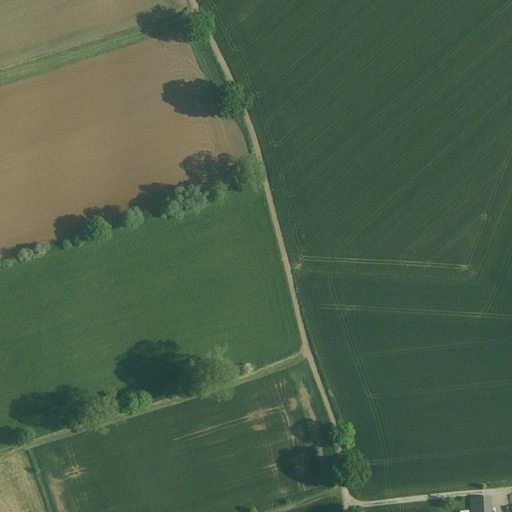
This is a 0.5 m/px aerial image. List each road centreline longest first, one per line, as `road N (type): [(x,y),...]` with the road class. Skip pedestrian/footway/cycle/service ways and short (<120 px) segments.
road 1 (track): [(6,469),(33,443),(307,354)]
road 2 (track): [(198,14),(0,76)]
